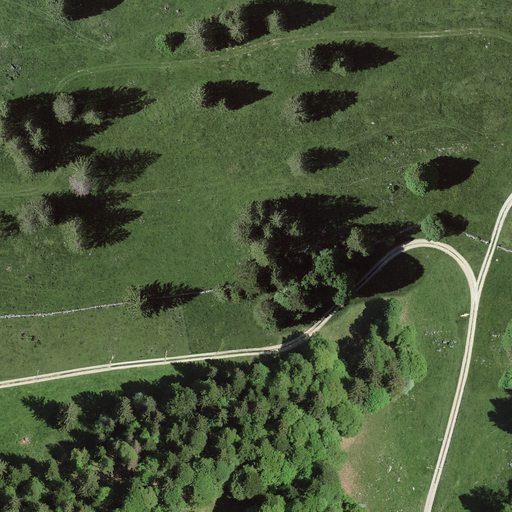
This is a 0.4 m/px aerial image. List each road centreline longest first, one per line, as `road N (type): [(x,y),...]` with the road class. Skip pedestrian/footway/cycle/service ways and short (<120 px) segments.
road 1 (track): [(474,319),(474,282),(464,262),(428,242),(403,248),(289,346),(0,385)]
road 2 (track): [(428,511),(483,271),(511,200)]
